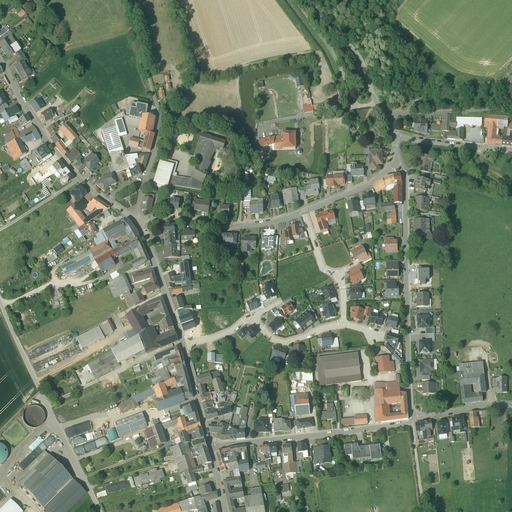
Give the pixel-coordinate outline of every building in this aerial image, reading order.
[(10,36),(0,43),(0,45),(2,48),(1,49),(3,52),(15,44),(10,36)] [(15,44),(3,52),(5,54),(6,54),(8,58),(14,54),(20,51),(15,44)] [(17,58),(16,60),(18,65),(23,62),(26,61),(22,54),(17,58)] [(18,65),(14,67),(18,74),(27,69),(23,62),(18,65)] [(27,69),(18,74),(22,81),(27,78),(30,76),(29,73),(27,69)] [(35,76),(32,71),(29,73),(30,76),(27,78),(29,82),(35,76)] [(295,78),(297,88),(303,86),(301,77),(295,78)] [(46,98),(41,102),(45,107),(46,107),(48,103),(51,100),(47,97),(46,98)] [(39,100),(30,105),(35,113),(44,108),(39,100)] [(148,106),(132,103),(129,118),(141,120),(142,115),(146,116),(148,106)] [(311,104),(303,106),(304,113),(313,112),(311,104)] [(0,115),(0,118),(3,119),(4,122),(13,116),(17,113),(16,112),(18,111),(15,106),(5,112),(0,115)] [(48,110),(41,115),(45,122),(49,119),(49,120),(52,118),(51,118),(53,117),(48,110)] [(26,115),(23,117),(18,121),(22,127),(30,122),(26,115)] [(146,116),(142,115),(141,120),(139,132),(147,134),(151,135),(152,134),(155,117),(146,116)] [(508,117),(484,115),(484,126),(488,127),(489,125),(503,127),(507,127),(508,120),(508,117)] [(127,136),(121,119),(114,121),(116,127),(119,138),(127,136)] [(422,119),(420,119),(419,120),(415,120),(414,131),(419,132),(423,132),(423,133),(426,133),(426,124),(427,120),(423,120),(422,119)] [(55,124),(46,130),(51,138),(54,135),(57,132),(55,129),(58,127),(55,124)] [(68,129),(65,125),(59,130),(65,136),(71,131),(68,129)] [(33,126),(24,131),(26,134),(35,130),(33,126)] [(12,127),(3,132),(7,140),(5,141),(7,145),(15,140),(13,136),(16,135),(13,128),(12,127)] [(116,127),(101,132),(109,155),(124,153),(124,154),(119,138),(116,127)] [(510,138),(506,138),(507,127),(503,127),(502,139),(501,145),(509,146),(510,138)] [(26,134),(22,136),(25,142),(29,140),(39,135),(35,130),(26,134)] [(16,135),(13,136),(15,140),(18,139),(22,136),(26,134),(24,131),(16,135)] [(71,132),(71,131),(65,136),(70,141),(72,143),(77,139),(77,138),(74,135),(71,132)] [(455,132),(449,131),(449,132),(448,132),(448,135),(447,135),(447,139),(455,139),(455,132)] [(496,133),(488,132),(487,143),(495,144),(495,137),(496,133)] [(295,134),(288,134),(288,133),(281,133),(281,135),(281,141),(283,141),(283,143),(283,149),(295,149),(295,134)] [(151,135),(147,134),(146,137),(145,140),(145,142),(146,143),(144,150),(150,151),(154,135),(152,134),(151,135)] [(54,135),(51,138),(50,139),(55,146),(59,142),(54,135)] [(173,176),(169,175),(166,186),(174,187),(174,186),(201,191),(203,183),(207,175),(205,174),(211,163),(209,162),(215,151),(217,151),(219,149),(223,150),(225,143),(210,138),(211,137),(207,136),(207,137),(201,135),(193,157),(200,159),(196,171),(191,179),(173,176)] [(281,135),(275,136),(273,144),(283,143),(283,141),(281,141),(281,135)] [(275,136),(264,138),(265,146),(272,144),(273,144),(275,136)] [(7,145),(6,145),(12,156),(20,152),(19,150),(20,150),(19,147),(21,146),(20,143),(18,139),(15,140),(7,145)] [(90,146),(83,139),(80,142),(87,149),(90,146)] [(145,142),(131,139),(129,146),(144,150),(146,143),(145,142)] [(63,146),(59,142),(55,146),(58,150),(64,156),(67,153),(64,150),(67,148),(72,143),(70,141),(63,146)] [(25,146),(22,148),(21,146),(19,147),(20,150),(19,150),(20,152),(12,156),(14,161),(25,154),(24,152),(27,150),(25,146)] [(44,146),(36,151),(39,156),(36,158),(38,162),(44,158),(50,154),(44,146)] [(69,156),(66,159),(70,163),(81,154),(77,149),(75,151),(69,156)] [(369,151),(369,154),(369,156),(369,167),(369,169),(376,169),(376,165),(381,162),(381,151),(369,151)] [(149,156),(148,155),(137,155),(137,156),(125,157),(124,154),(124,153),(109,155),(112,163),(115,171),(116,173),(126,170),(128,169),(138,166),(145,168),(149,156)] [(92,155),(82,164),(85,167),(89,171),(99,162),(92,155)] [(430,156),(420,155),(418,171),(428,173),(429,162),(433,162),(434,157),(430,156)] [(30,167),(25,159),(20,162),(25,171),(30,167)] [(177,163),(167,160),(166,164),(172,166),(169,175),(173,176),(177,163)] [(58,161),(52,166),(55,170),(54,171),(52,171),(49,173),(51,175),(52,176),(56,172),(63,167),(58,161)] [(80,161),(73,167),(78,173),(79,172),(81,170),(85,167),(82,164),(80,161)] [(99,162),(89,171),(92,175),(102,166),(99,162)] [(166,164),(160,162),(153,182),(155,183),(154,187),(165,190),(166,186),(169,175),(172,166),(166,164)] [(138,166),(128,169),(132,177),(132,178),(141,174),(138,166)] [(350,166),(351,171),(351,176),(363,176),(363,166),(350,166)] [(63,167),(56,172),(60,176),(60,175),(63,179),(69,174),(63,167)] [(35,185),(43,180),(42,178),(38,172),(30,177),(35,185)] [(69,174),(63,179),(62,180),(60,182),(63,186),(72,179),(73,176),(70,173),(69,174)] [(113,174),(102,178),(102,177),(96,185),(104,192),(109,186),(116,183),(113,174)] [(399,174),(393,176),(395,184),(396,184),(396,188),(399,188),(401,188),(401,183),(399,174)] [(333,176),(329,176),(329,182),(329,187),(329,188),(334,187),(334,185),(338,185),(337,176),(333,176)] [(393,176),(388,177),(382,180),(385,188),(391,185),(395,184),(393,176)] [(428,180),(417,178),(415,187),(415,190),(426,192),(427,186),(429,187),(430,182),(428,181),(428,180)] [(382,180),(372,185),(376,193),(380,191),(385,188),(382,180)] [(318,181),(309,182),(310,187),(304,188),(304,191),(305,196),(318,194),(318,189),(319,188),(318,181)] [(79,186),(69,194),(76,202),(81,198),(86,194),(79,186)] [(296,188),(285,190),(286,198),(287,204),(298,202),(296,188)] [(154,195),(145,194),(142,210),(151,212),(154,195)] [(370,194),(366,195),(366,196),(362,197),(363,201),(364,206),(375,204),(373,195),(370,195),(370,194)] [(279,195),(268,197),(270,209),(275,208),(281,206),(279,195)] [(87,206),(81,198),(76,202),(73,205),(79,213),(85,208),(87,206)] [(105,205),(95,198),(87,206),(85,208),(90,210),(90,209),(92,211),(95,208),(100,211),(105,205)] [(424,199),(416,198),(415,205),(414,205),(413,210),(427,211),(428,206),(426,206),(427,199),(424,199)] [(179,201),(171,200),(170,210),(178,211),(179,201)] [(210,202),(195,200),(194,210),(201,211),(201,212),(208,213),(210,202)] [(355,202),(347,203),(349,213),(357,212),(358,212),(356,204),(356,203),(355,202)] [(262,203),(250,204),(249,203),(250,207),(250,214),(255,214),(255,213),(263,212),(262,203)] [(394,204),(380,205),(381,213),(386,213),(395,211),(394,204)] [(85,220),(81,215),(79,213),(73,205),(66,211),(74,221),(77,225),(85,220)] [(100,211),(95,214),(93,214),(85,220),(77,225),(76,225),(71,229),(73,233),(83,226),(110,208),(105,205),(100,211)] [(229,206),(220,206),(220,208),(219,208),(219,210),(220,210),(220,214),(225,215),(228,215),(229,215),(229,206)] [(332,211),(316,216),(321,232),(328,230),(325,222),(334,219),(332,211)] [(395,211),(386,213),(387,225),(396,224),(395,211)] [(130,224),(126,219),(121,223),(120,221),(117,223),(118,225),(118,226),(122,234),(126,232),(132,241),(139,238),(136,232),(130,224)] [(426,219),(414,220),(414,233),(423,233),(427,232),(426,219)] [(97,232),(91,223),(85,226),(89,234),(91,236),(97,232)] [(108,227),(102,230),(95,235),(98,240),(94,242),(96,247),(108,241),(107,238),(113,235),(114,238),(122,234),(118,226),(118,225),(117,223),(114,225),(108,227)] [(298,225),(291,226),(291,230),(292,237),(299,236),(298,229),(298,225)] [(84,226),(77,230),(81,237),(82,238),(83,237),(88,234),(89,234),(85,226),(84,226)] [(175,235),(175,226),(164,226),(160,226),(160,230),(164,230),(164,235),(175,235)] [(186,231),(182,231),(182,241),(192,241),(192,237),(194,237),(194,233),(189,233),(189,230),(186,231)] [(291,230),(284,231),(285,235),(286,242),(293,241),(292,237),(291,230)] [(237,235),(222,234),(221,244),(236,244),(236,241),(237,235)] [(96,247),(88,251),(89,252),(93,261),(108,254),(117,249),(116,245),(114,238),(113,235),(107,238),(108,241),(96,247)] [(175,235),(164,235),(165,246),(175,245),(175,235)] [(267,237),(263,238),(262,239),(262,240),(262,241),(262,242),(261,250),(265,250),(265,251),(266,251),(268,250),(270,249),(270,248),(273,248),(273,245),(273,239),(267,239),(267,237)] [(132,241),(128,243),(131,248),(132,250),(137,247),(139,252),(144,249),(139,238),(132,241)] [(255,238),(249,238),(249,239),(242,239),(242,247),(243,247),(243,252),(250,252),(250,248),(255,249),(255,238)] [(393,241),(385,241),(385,244),(386,244),(386,249),(386,252),(390,252),(390,251),(394,250),(394,248),(397,248),(396,241),(393,241)] [(117,249),(108,254),(111,260),(131,248),(128,243),(124,245),(120,247),(117,249)] [(165,246),(164,246),(164,258),(179,258),(178,252),(176,252),(175,245),(165,246)] [(53,250),(57,255),(63,251),(59,246),(53,250)] [(362,247),(350,252),(355,261),(358,259),(359,261),(360,261),(362,260),(360,258),(366,255),(362,247)] [(89,252),(60,267),(64,275),(93,261),(89,252)] [(146,253),(141,256),(142,258),(122,269),(124,274),(149,261),(146,253)] [(108,254),(93,261),(101,273),(115,265),(111,260),(108,254)] [(366,255),(360,258),(362,260),(363,263),(371,259),(368,254),(366,255)] [(50,263),(57,260),(54,255),(47,258),(50,263)] [(182,282),(183,287),(191,286),(191,282),(190,282),(188,263),(180,264),(181,277),(182,282)] [(360,265),(351,269),(353,273),(358,270),(359,271),(362,269),(360,265)] [(397,267),(387,267),(387,273),(388,273),(388,277),(398,277),(397,267)] [(429,279),(428,269),(418,269),(418,281),(419,281),(419,284),(425,284),(425,279),(429,279)] [(353,273),(348,275),(353,284),(363,279),(359,271),(358,270),(353,273)] [(139,275),(132,276),(134,284),(150,279),(155,278),(154,274),(153,271),(139,275)] [(122,275),(120,276),(112,281),(119,296),(129,292),(122,275)] [(172,275),(164,277),(166,284),(171,284),(182,282),(181,277),(173,278),(172,275)] [(112,281),(107,283),(114,298),(119,296),(112,281)] [(151,284),(143,288),(147,295),(148,294),(148,295),(152,294),(151,293),(159,289),(157,282),(156,282),(156,281),(151,284)] [(197,282),(191,282),(191,286),(192,290),(199,289),(198,282),(197,282)] [(396,289),(395,285),(393,285),(387,285),(387,292),(389,292),(389,297),(398,297),(398,289),(396,289)] [(173,289),(168,289),(171,297),(182,292),(192,290),(191,286),(183,287),(173,289)] [(272,286),(265,286),(265,290),(263,290),(263,293),(264,295),(267,300),(270,298),(271,299),(276,296),(272,290),(272,286)] [(326,289),(321,291),(325,300),(329,298),(330,300),(335,298),(332,291),(333,291),(331,287),(326,289)] [(353,290),(350,290),(350,294),(349,294),(349,297),(350,297),(351,300),(361,299),(360,290),(360,289),(353,290)] [(129,292),(119,296),(121,300),(124,299),(131,296),(129,292)] [(140,292),(131,296),(135,306),(144,301),(142,297),(140,292)] [(428,294),(417,294),(417,303),(416,303),(416,307),(417,307),(427,307),(427,301),(428,301),(428,294)] [(131,296),(124,299),(129,309),(135,306),(131,296)] [(162,298),(149,303),(151,309),(156,306),(158,310),(160,309),(162,313),(167,311),(162,298)] [(180,298),(172,300),(176,311),(177,311),(179,311),(189,310),(192,310),(191,307),(183,308),(182,304),(183,304),(182,302),(181,302),(180,298)] [(258,307),(257,305),(255,299),(246,303),(250,311),(258,307)] [(146,304),(126,316),(134,331),(137,336),(138,335),(152,328),(157,325),(157,324),(159,324),(169,318),(167,311),(162,313),(162,315),(151,321),(150,320),(145,322),(142,317),(149,313),(149,309),(151,309),(149,303),(146,304)] [(294,311),(289,303),(284,306),(280,308),(285,316),(288,314),(291,313),(291,312),(294,311)] [(324,309),(323,309),(324,313),(322,313),(323,317),(325,317),(326,320),(335,317),(334,314),(336,314),(335,310),(333,310),(332,307),(324,309)] [(371,309),(365,308),(364,311),(364,312),(363,316),(369,318),(371,309)] [(364,311),(354,309),(351,318),(362,321),(363,316),(364,312),(364,311)] [(177,311),(179,319),(190,315),(189,310),(179,311),(177,311)] [(307,312),(315,321),(317,319),(314,311),(311,313),(309,310),(307,312)] [(276,319),(279,322),(283,318),(278,311),(273,316),(276,319)] [(315,321),(307,312),(295,322),(303,332),(315,322),(315,321)] [(383,317),(373,314),(371,324),(381,326),(382,323),(383,317)] [(179,319),(182,325),(194,321),(192,315),(190,315),(179,319)] [(429,328),(429,317),(422,318),(418,318),(418,323),(418,328),(425,328),(429,328)] [(169,318),(159,324),(160,328),(162,327),(163,329),(168,328),(168,329),(173,328),(170,318),(169,318)] [(390,318),(388,326),(396,328),(398,320),(390,318)] [(279,322),(276,319),(268,327),(274,332),(282,324),(279,322)] [(107,321),(98,326),(99,327),(104,337),(113,332),(107,321)] [(196,327),(194,321),(182,325),(184,332),(196,327)] [(246,332),(247,333),(252,339),(258,333),(252,326),(247,331),(246,332)] [(99,327),(76,338),(81,349),(104,338),(99,327)] [(156,339),(152,328),(138,335),(145,350),(146,354),(178,341),(175,332),(156,339)] [(246,332),(247,331),(244,328),(238,334),(242,338),(247,333),(246,332)] [(134,331),(125,336),(123,337),(123,338),(119,341),(121,344),(137,336),(134,331)] [(121,344),(111,349),(112,352),(118,364),(145,350),(138,335),(137,336),(121,344)] [(322,344),(322,346),(323,347),(325,347),(325,346),(331,345),(332,345),(331,339),(331,335),(321,337),(322,343),(322,344)] [(398,337),(388,335),(386,341),(388,344),(394,350),(395,349),(397,342),(397,341),(398,337)] [(331,348),(339,347),(338,338),(331,339),(332,345),(331,345),(331,348)] [(429,353),(429,342),(420,342),(420,353),(429,353)] [(37,357),(52,351),(49,343),(34,350),(37,357)] [(394,350),(388,344),(384,348),(390,354),(394,350)] [(179,346),(154,355),(156,361),(176,353),(181,352),(179,346)] [(287,351),(275,347),(272,356),(283,360),(284,359),(287,351)] [(303,347),(294,347),(294,348),(294,353),(294,355),(294,358),(298,358),(298,356),(303,356),(303,347)] [(90,364),(87,365),(95,379),(120,366),(118,364),(112,352),(110,353),(109,354),(105,356),(104,356),(100,358),(99,359),(95,361),(90,363),(90,364)] [(184,361),(181,352),(176,353),(177,357),(161,363),(162,366),(163,369),(168,367),(174,365),(184,361)] [(343,362),(343,356),(316,359),(320,386),(351,382),(350,376),(325,379),(324,364),(343,362)] [(388,356),(375,358),(377,374),(390,372),(388,356)] [(343,362),(324,364),(325,379),(350,376),(360,375),(358,360),(343,362)] [(433,360),(420,361),(421,375),(422,375),(430,375),(431,375),(431,371),(434,371),(433,360)] [(184,361),(174,365),(175,369),(176,371),(180,370),(186,368),(184,361)] [(482,363),(472,364),(475,385),(476,394),(481,393),(485,392),(484,385),(485,385),(485,383),(484,383),(482,363)] [(472,364),(458,366),(463,404),(467,403),(466,396),(465,386),(469,385),(475,385),(472,364)] [(169,381),(163,369),(158,371),(162,379),(158,381),(159,385),(169,381)] [(212,382),(219,379),(217,372),(210,374),(212,382)] [(181,376),(174,379),(176,384),(177,384),(185,381),(186,382),(189,381),(187,373),(181,376)] [(212,382),(210,374),(196,379),(198,386),(202,385),(212,382)] [(159,385),(154,388),(150,390),(151,394),(154,401),(157,409),(166,406),(184,399),(181,391),(173,394),(172,390),(167,392),(165,388),(175,384),(176,384),(174,379),(169,381),(159,385)] [(219,379),(212,382),(215,393),(216,395),(224,393),(219,379)] [(506,379),(496,379),(496,393),(506,393),(506,379)] [(189,381),(186,382),(185,381),(177,384),(178,388),(184,385),(185,390),(181,391),(184,399),(187,399),(193,397),(189,381)] [(387,384),(378,383),(378,396),(380,408),(374,408),(376,423),(382,422),(381,415),(389,414),(388,405),(400,403),(401,404),(407,403),(406,393),(400,393),(400,392),(399,382),(387,384)] [(433,384),(423,384),(423,394),(434,393),(433,384)] [(150,390),(134,397),(136,401),(151,394),(150,390)] [(216,395),(215,396),(217,399),(218,399),(219,401),(225,399),(226,392),(224,393),(216,395)] [(481,393),(476,394),(476,395),(470,396),(471,403),(482,401),(481,393)] [(205,396),(200,397),(202,404),(212,401),(211,394),(205,396)] [(308,395),(294,396),(295,411),(295,414),(298,414),(309,413),(308,395)] [(134,397),(128,400),(118,405),(122,414),(139,407),(136,401),(134,397)] [(212,401),(202,404),(203,408),(210,406),(214,405),(213,404),(216,403),(216,402),(215,402),(219,401),(218,399),(217,399),(212,401)] [(192,404),(190,405),(190,406),(183,409),(186,416),(188,416),(197,412),(193,403),(192,404)] [(333,404),(326,404),(327,412),(319,413),(320,420),(332,419),(333,423),(337,423),(335,411),(334,412),(333,404)] [(44,422),(44,418),(43,413),(41,410),(37,407),(33,407),(29,407),(25,410),(23,413),(22,418),(23,422),(26,426),(29,428),(33,429),(38,428),(41,425),(44,422)] [(224,409),(216,411),(218,417),(231,413),(230,408),(227,409),(224,409)] [(229,426),(227,426),(225,425),(221,424),(221,425),(219,431),(216,439),(222,441),(236,440),(238,431),(239,429),(239,428),(240,424),(242,412),(240,411),(234,410),(233,415),(232,414),(231,416),(231,420),(229,426)] [(212,413),(205,415),(207,420),(218,417),(216,411),(212,413)] [(197,412),(188,416),(189,420),(194,419),(195,423),(186,425),(183,426),(185,432),(186,431),(186,432),(195,429),(201,427),(199,422),(197,412)] [(142,413),(114,424),(119,438),(147,427),(146,424),(142,413)] [(389,414),(381,415),(382,422),(408,419),(408,413),(402,414),(390,415),(389,414)] [(366,415),(354,416),(354,419),(355,425),(367,424),(366,415)] [(463,416),(451,419),(452,422),(450,422),(451,431),(460,430),(460,434),(466,433),(465,425),(464,425),(463,416)] [(185,417),(174,421),(175,425),(179,424),(185,422),(184,419),(186,418),(185,417)] [(262,423),(254,423),(254,432),(268,432),(268,424),(268,419),(262,419),(262,423)] [(296,421),(297,427),(297,429),(313,427),(312,419),(296,421)] [(282,420),(274,421),(274,432),(283,431),(282,421),(282,420)] [(431,420),(423,421),(425,431),(428,430),(432,430),(431,420)] [(174,421),(160,426),(161,430),(175,425),(174,421)] [(291,422),(284,423),(284,421),(282,421),(283,431),(290,431),(290,426),(291,426),(291,422)] [(423,421),(415,423),(417,435),(419,435),(418,432),(422,431),(425,431),(423,421)] [(152,422),(146,424),(147,427),(148,430),(155,428),(152,422)] [(446,432),(445,423),(445,422),(437,423),(439,436),(447,435),(446,432)] [(148,430),(144,432),(150,449),(166,443),(161,430),(160,426),(155,428),(148,430)] [(180,429),(173,431),(176,439),(180,437),(179,433),(185,432),(183,426),(179,428),(180,429)] [(201,427),(195,429),(196,432),(198,439),(204,437),(201,427)] [(433,436),(428,437),(428,430),(425,431),(426,439),(426,442),(434,441),(433,436)] [(185,432),(179,433),(180,437),(182,445),(189,443),(187,435),(186,432),(186,431),(185,432)] [(244,431),(238,431),(236,440),(245,439),(244,431)] [(82,449),(110,442),(109,437),(81,444),(82,449)] [(199,442),(192,444),(193,448),(189,450),(190,455),(195,453),(207,449),(204,440),(199,442)] [(379,444),(358,447),(357,443),(344,445),(345,454),(354,453),(355,459),(371,457),(371,460),(381,459),(379,444)] [(305,444),(297,444),(298,453),(303,452),(307,452),(307,447),(305,447),(305,444)] [(181,445),(171,448),(170,449),(172,455),(169,456),(171,461),(176,459),(185,456),(184,452),(181,445)] [(291,445),(282,446),(283,455),(284,464),(293,463),(291,451),(293,451),(293,448),(291,448),(291,445)] [(236,447),(229,449),(230,453),(231,459),(236,458),(237,463),(238,462),(236,453),(240,452),(240,453),(243,453),(244,461),(247,461),(246,446),(236,447)] [(268,446),(260,447),(260,451),(259,451),(259,453),(262,453),(263,455),(265,454),(265,460),(268,460),(270,459),(270,454),(269,454),(268,446)] [(328,447),(318,448),(319,454),(319,460),(323,460),(329,459),(330,458),(328,447)] [(207,449),(195,453),(190,455),(189,455),(191,459),(197,457),(196,456),(198,455),(199,454),(203,466),(205,466),(204,465),(212,463),(210,459),(207,449)] [(222,451),(216,452),(218,462),(224,461),(224,460),(223,455),(227,453),(230,453),(229,449),(222,451)] [(44,452),(15,480),(45,511),(65,511),(85,493),(44,452)] [(228,459),(231,471),(234,470),(235,479),(240,478),(239,472),(237,463),(236,458),(231,459),(230,453),(227,453),(228,459)] [(185,456),(176,459),(177,462),(181,473),(184,472),(184,471),(194,469),(193,466),(191,459),(189,455),(187,456),(185,456)] [(231,471),(228,459),(224,460),(224,461),(218,462),(221,472),(228,471),(231,471)] [(244,461),(238,462),(237,463),(239,472),(249,470),(248,461),(244,461)] [(194,469),(184,471),(184,472),(188,484),(195,482),(195,479),(196,479),(195,476),(194,476),(193,474),(212,469),(211,464),(212,463),(204,465),(205,466),(203,466),(200,467),(195,468),(194,469)] [(293,463),(284,464),(286,476),(289,476),(293,475),(296,475),(296,473),(295,463),(293,463)] [(163,470),(134,479),(137,487),(165,478),(163,470)] [(230,480),(223,481),(225,492),(230,491),(229,487),(241,484),(240,479),(240,478),(235,479),(230,480)] [(209,486),(199,489),(202,497),(211,494),(209,486)] [(230,491),(225,492),(229,511),(234,511),(233,505),(234,504),(234,502),(232,502),(232,500),(243,498),(244,498),(243,491),(242,488),(230,491)] [(260,488),(250,490),(251,497),(262,495),(260,488)] [(202,497),(200,497),(201,502),(217,497),(217,492),(211,494),(202,497)] [(262,495),(251,497),(244,498),(246,510),(264,507),(262,495)] [(193,499),(190,500),(178,504),(180,510),(180,511),(204,511),(201,502),(200,497),(193,499)] [(0,511),(22,511),(10,500),(0,509),(0,511)]
